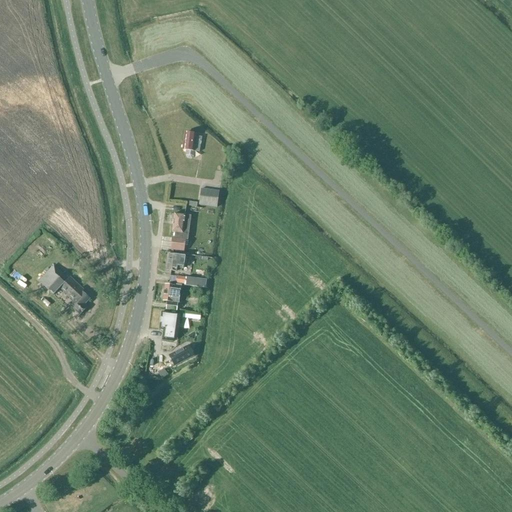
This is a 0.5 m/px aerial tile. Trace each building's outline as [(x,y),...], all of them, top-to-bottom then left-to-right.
[(197,135),(185,134),(182,150),(186,151),(186,157),(188,159),(192,160),(194,158),(195,152),(200,152),(202,138),(196,137),(197,135)] [(205,188),(202,204),(218,206),(220,191),(205,188)] [(186,240),(182,239),(185,216),(174,215),(172,233),(175,233),(174,238),(173,238),(171,250),(184,252),(186,240)] [(172,255),(169,255),(167,270),(176,272),(177,268),(183,269),(185,255),(173,253),(172,255)] [(53,296),(60,289),(73,302),(69,306),(80,316),(87,308),(84,306),(90,300),(83,293),(84,292),(67,275),(65,277),(54,266),(38,282),(53,296)] [(185,278),(176,276),(175,283),(184,285),(185,278)] [(197,279),(186,278),(186,286),(196,287),(197,279)] [(174,287),(165,285),(162,302),(167,302),(166,310),(177,312),(178,304),(179,304),(182,285),(174,284),(174,287)] [(162,341),(173,342),(177,315),(162,313),(160,331),(163,331),(162,341)] [(194,357),(188,345),(168,355),(174,367),(194,357)]
